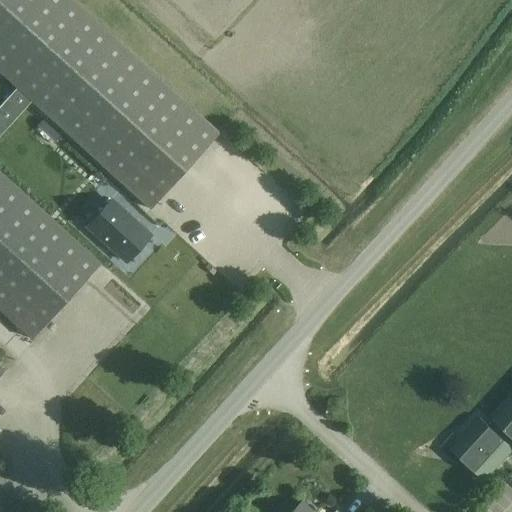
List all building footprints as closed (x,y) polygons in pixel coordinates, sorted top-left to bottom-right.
[(0,171),(0,134),(11,122),(31,100),(150,208),(219,132),(72,0),(0,0),(0,71),(16,87),(0,105),(0,309),(32,339),(101,263),(0,171)] [(58,141),(40,125),(35,130),(53,146),(58,141)] [(87,226),(126,261),(162,222),(123,187),(87,226)] [(484,227),(474,245),(488,253),(498,235),(484,227)] [(29,374),(19,377),(28,404),(39,400),(29,374)] [(511,398),(488,425),(482,420),(454,451),(485,479),(511,449),(511,398)] [(336,511),(313,511),(301,501),(291,511),(336,511)]
